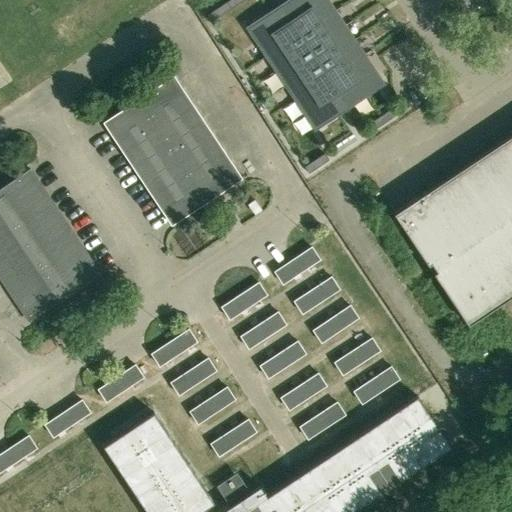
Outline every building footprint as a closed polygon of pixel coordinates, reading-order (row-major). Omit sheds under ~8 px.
[(211,21),(242,0),(228,0),(207,14),(211,21)] [(290,0),(248,29),(315,131),(384,84),(328,0),(290,0)] [(174,78),(105,124),(173,226),(242,179),(174,78)] [(394,116),(390,109),(370,122),(374,129),(394,116)] [(511,135),(395,214),(469,326),(511,297),(511,135)] [(329,160),(324,153),(304,166),(308,173),(329,160)] [(99,275),(31,172),(0,192),(0,278),(29,322),(99,275)] [(313,313),(345,288),(338,278),(306,303),(313,313)] [(211,503),(151,413),(104,444),(149,511),(353,511),(453,446),(419,395),(271,493),(266,484),(223,511),(202,511),(201,510),(211,503)]
